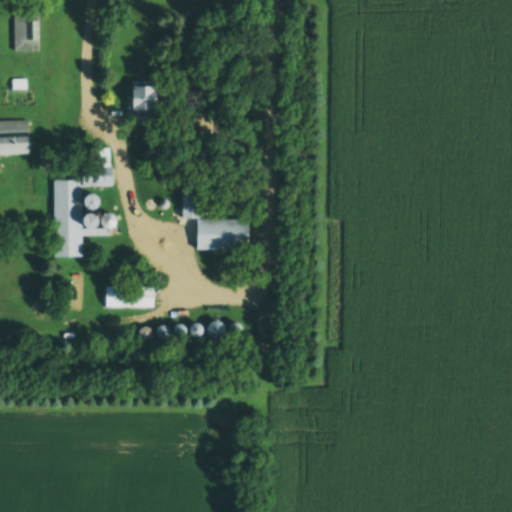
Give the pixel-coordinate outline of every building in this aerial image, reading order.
[(39,54),(39,22),(31,22),(31,11),(13,11),(13,54),(39,54)] [(128,98),(129,118),(148,118),(148,112),(158,112),(157,83),(133,84),(134,97),(128,98)] [(31,122),(0,122),(0,156),(31,156),(31,122)] [(63,257),(62,183),(91,182),(92,257),(63,257)] [(206,251),(207,227),(255,228),(254,253),(206,251)] [(115,307),(116,287),(164,289),(163,309),(115,307)]
